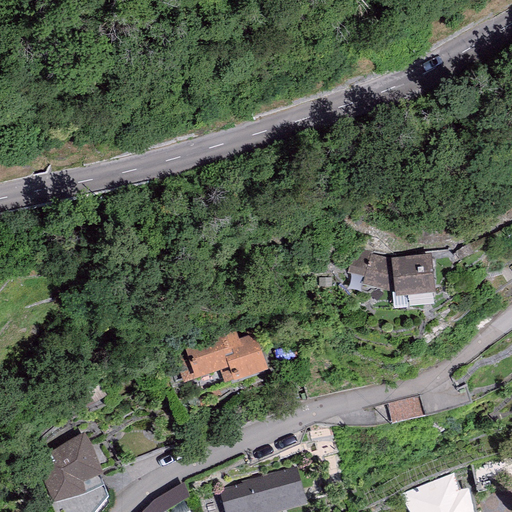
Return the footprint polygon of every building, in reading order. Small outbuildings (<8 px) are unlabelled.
[(435,298),(430,257),(391,260),(368,253),(369,250),(360,249),(349,263),(348,275),(364,279),(362,287),(392,296),(393,302),(435,298)] [(224,333),(173,349),(184,385),(194,382),(194,383),(228,372),(233,388),(267,377),(255,336),(228,345),(224,333)] [(67,444),(34,464),(52,508),(50,509),(51,511),(98,511),(107,501),(98,484),(103,482),(83,437),(67,444)] [(241,485),(218,492),(223,511),(300,511),(307,510),(296,469),(240,483),(241,485)] [(131,511),(141,511),(181,481),(176,474),(130,509),(131,511)] [(454,474),(399,496),(407,511),(473,511),(470,491),(460,493),(454,474)]
